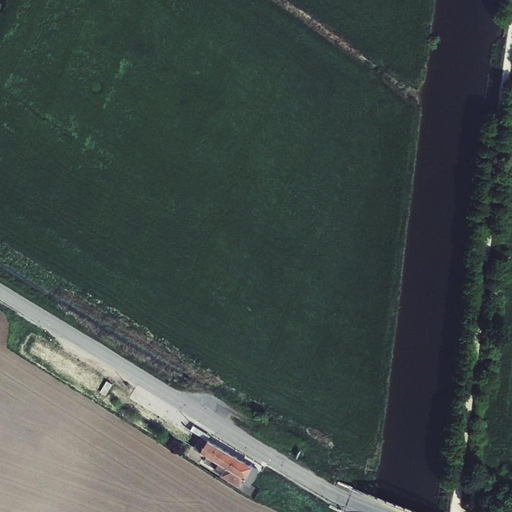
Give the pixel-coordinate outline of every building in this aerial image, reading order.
[(100,391),(105,394),(112,384),(106,380),(100,391)] [(190,429),(200,435),(207,439),(210,435),(193,424),(190,429)] [(193,447),(201,451),(207,439),(200,435),(193,447)] [(240,486),(243,481),(252,465),(237,457),(216,444),(207,439),(201,451),(208,455),(216,460),(226,466),(221,475),(240,486)] [(259,468),(252,465),(243,481),(250,485),(259,468)]
